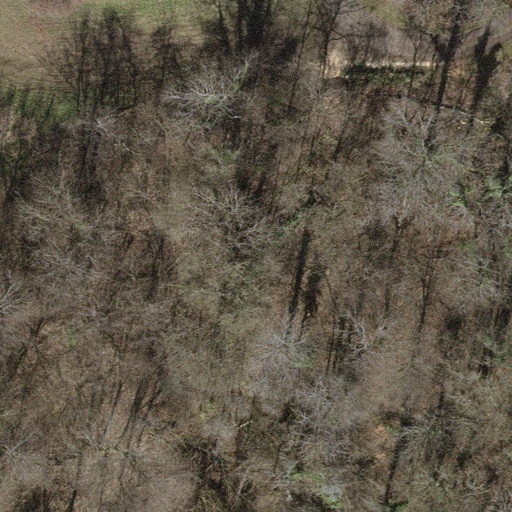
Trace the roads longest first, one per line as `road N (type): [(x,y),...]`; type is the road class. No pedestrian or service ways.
road 1 (track): [(385,49),(49,55),(0,65)]
road 2 (track): [(344,0),(385,49),(474,46),(511,31)]
